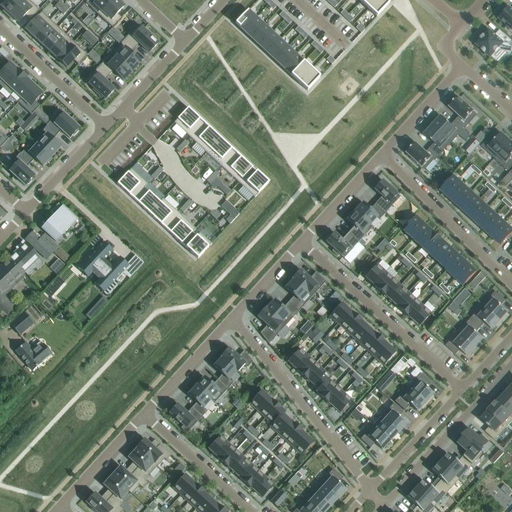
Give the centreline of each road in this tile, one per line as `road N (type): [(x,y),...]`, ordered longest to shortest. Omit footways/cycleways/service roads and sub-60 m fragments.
road 1 (residential): [(370,490),(231,318)]
road 2 (residential): [(461,389),(300,243)]
road 3 (residential): [(383,506),(511,364)]
road 4 (residential): [(511,285),(380,155)]
road 5 (residential): [(0,27),(105,126)]
road 6 (residential): [(247,511),(143,414)]
road 7 (residential): [(461,389),(370,490)]
road 8 (residential): [(143,414),(231,318)]
road 9 (residential): [(212,199),(181,178),(124,106)]
road 10 (residential): [(59,505),(143,414)]
road 11 (residential): [(380,155),(462,66)]
